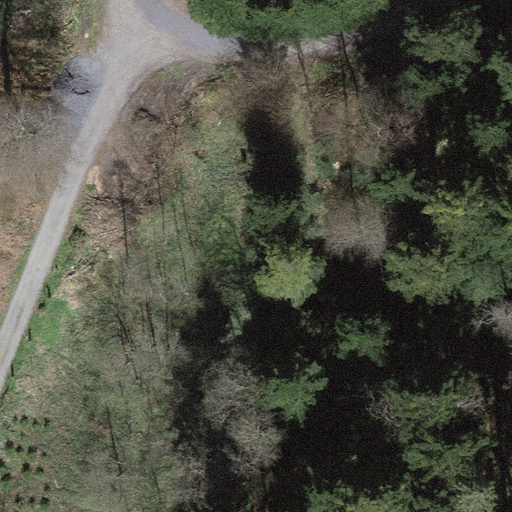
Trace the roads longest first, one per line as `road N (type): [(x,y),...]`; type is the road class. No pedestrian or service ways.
road 1 (track): [(0,358),(116,84),(132,0)]
road 2 (track): [(410,0),(312,47),(260,51),(180,32),(158,0)]
